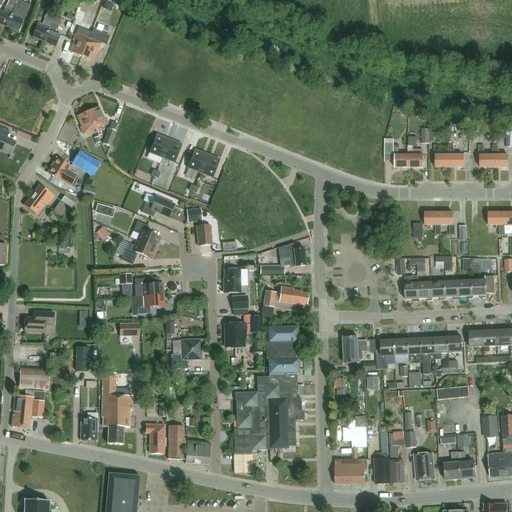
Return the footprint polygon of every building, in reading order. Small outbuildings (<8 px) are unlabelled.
[(0,24),(7,28),(17,2),(11,0),(9,0),(7,6),(6,5),(4,13),(0,11),(0,24)] [(20,33),(30,5),(18,1),(17,2),(7,28),(20,33)] [(69,13),(66,19),(72,21),(75,15),(69,13)] [(39,23),(37,26),(43,28),(44,25),(51,28),(55,17),(48,14),(45,21),(44,20),(42,24),(39,23)] [(63,20),(55,17),(51,28),(45,42),(57,47),(62,36),(56,33),(57,30),(58,31),(63,20)] [(37,26),(33,38),(45,42),(51,28),(44,25),(43,28),(37,26)] [(79,28),(76,34),(89,39),(89,40),(92,33),(79,28)] [(89,39),(82,57),(93,62),(98,51),(99,51),(102,45),(102,44),(107,46),(111,37),(93,30),(92,33),(89,40),(89,39)] [(82,57),(89,39),(76,34),(74,41),(75,42),(71,53),(82,57)] [(26,109),(43,104),(35,79),(17,84),(26,109)] [(96,130),(109,124),(106,117),(104,118),(100,107),(89,112),(96,130)] [(83,135),(96,130),(89,112),(77,117),(82,127),(81,128),(83,135)] [(385,136),(387,122),(379,121),(377,134),(385,136)] [(0,149),(11,155),(12,152),(16,144),(7,140),(10,132),(0,127),(0,149)] [(108,130),(102,144),(109,147),(115,132),(108,130)] [(157,135),(149,153),(162,158),(170,140),(157,135)] [(372,150),(375,141),(364,137),(361,146),(372,150)] [(409,146),(414,146),(417,146),(417,138),(409,138),(409,146)] [(410,156),(408,156),(400,156),(400,146),(394,146),(394,142),(394,139),(387,140),(387,142),(386,142),(386,161),(396,161),(396,168),(410,168),(410,156)] [(170,140),(162,158),(175,163),(182,145),(170,140)] [(352,146),(350,159),(373,163),(376,150),(352,146)] [(414,156),(414,146),(409,146),(408,156),(410,156),(410,168),(424,168),(424,156),(414,156)] [(435,146),(435,156),(436,156),(436,169),(450,168),(450,156),(449,156),(441,156),(441,146),(435,146)] [(449,146),(449,156),(450,156),(450,168),(465,168),(465,156),(455,156),(455,146),(449,146)] [(485,146),(480,146),(480,156),(481,156),(481,168),(495,168),(495,156),(494,156),(485,156),(485,146)] [(494,146),(494,156),(495,156),(495,168),(509,168),(509,156),(499,156),(499,146),(494,146)] [(194,150),(187,168),(200,173),(207,155),(194,150)] [(79,151),(72,163),(93,175),(100,163),(79,151)] [(207,155),(200,173),(213,178),(220,160),(207,155)] [(57,159),(48,174),(62,182),(71,187),(75,181),(78,175),(75,174),(69,170),(71,167),(57,159)] [(39,218),(55,197),(40,186),(24,206),(39,218)] [(95,199),(97,191),(85,187),(83,196),(95,199)] [(146,203),(142,213),(153,218),(156,212),(169,218),(174,206),(156,198),(153,205),(146,203)] [(62,218),(66,212),(69,209),(60,202),(53,211),(61,218),(62,218)] [(98,205),(95,213),(104,216),(106,207),(98,205)] [(188,223),(202,222),(200,210),(187,212),(188,223)] [(58,222),(61,218),(53,211),(50,215),(58,222)] [(425,214),(425,226),(436,226),(436,236),(441,236),(441,226),(440,226),(440,214),(425,214)] [(440,214),(440,226),(441,226),(450,226),(450,236),(455,236),(455,225),(454,226),(454,214),(440,214)] [(489,214),(489,226),(499,226),(499,236),(505,235),(505,226),(504,226),(504,214),(489,214)] [(137,241),(156,249),(160,238),(147,233),(149,227),(137,222),(133,232),(139,235),(137,241)] [(423,224),(415,224),(415,240),(423,240),(423,224)] [(199,247),(212,246),(210,226),(197,227),(199,247)] [(103,228),(96,234),(103,241),(110,235),(103,228)] [(156,249),(137,241),(134,247),(128,244),(121,260),(133,265),(138,254),(151,259),(156,249)] [(304,249),(294,250),(294,244),(279,249),(280,260),(290,259),(291,268),(306,266),(304,249)] [(58,246),(58,254),(71,254),(71,246),(58,246)] [(398,260),(398,276),(406,276),(405,260),(398,260)] [(260,275),(284,275),(284,266),(260,266),(260,275)] [(226,270),(224,270),(225,283),(224,283),(224,294),(241,293),(240,270),(232,270),(231,269),(227,269),(226,270)] [(119,285),(130,284),(130,275),(119,275),(119,285)] [(419,300),(419,284),(418,284),(418,278),(412,278),(412,284),(405,285),(406,300),(413,300),(414,302),(420,302),(420,300),(419,300)] [(487,296),(487,295),(495,295),(495,294),(499,294),(499,278),(485,278),(485,280),(472,281),(473,297),(480,296),(481,299),(487,298),(487,296)] [(143,297),(164,296),(163,284),(148,285),(148,279),(135,280),(136,291),(143,290),(143,297)] [(473,299),(473,297),(472,281),(459,282),(460,297),(467,297),(467,300),(473,299)] [(447,301),(446,298),(446,282),(432,283),(433,299),(440,298),(440,301),(447,301)] [(460,300),(460,297),(459,282),(446,282),(446,298),(454,298),(454,300),(460,300)] [(433,301),(433,299),(432,283),(419,284),(419,300),(420,300),(427,299),(427,302),(433,301)] [(281,287),(280,294),(266,292),(263,306),(274,308),(275,302),(303,306),(304,304),(307,304),(308,295),(302,295),(302,292),(293,291),(294,289),(281,287)] [(150,308),(164,307),(164,296),(143,297),(144,308),(137,308),(137,315),(150,314),(150,308)] [(136,297),(132,298),(133,315),(137,315),(137,308),(144,308),(143,297),(136,297)] [(233,310),(248,309),(247,298),(232,299),(233,310)] [(54,314),(35,313),(34,319),(25,319),(25,332),(45,333),(45,326),(53,326),(54,314)] [(249,333),(261,333),(260,316),(249,316),(249,333)] [(139,324),(120,324),(120,337),(139,336),(139,324)] [(166,336),(174,336),(174,324),(166,324),(166,336)] [(245,325),(225,325),(225,349),(244,348),(243,340),(245,340),(245,325)] [(235,401),(236,415),(236,429),(233,429),(234,455),(252,454),(252,451),(266,451),(266,449),(288,449),(288,447),(295,447),(294,421),(304,421),(304,413),(301,413),(301,399),(294,399),(293,375),(299,374),(299,358),(297,358),(296,343),(298,343),(298,327),(267,328),(269,378),(256,378),(257,393),(235,393),(235,401)] [(510,330),(509,330),(502,331),(502,328),(496,328),(496,331),(497,347),(510,346),(510,330)] [(496,331),(489,331),(489,329),(483,329),(483,347),(484,353),(489,352),(489,347),(497,347),(496,331)] [(469,332),(470,348),(483,347),(483,332),(475,332),(475,330),(469,330),(469,332)] [(448,338),(448,354),(462,353),(462,337),(454,337),(454,335),(448,335),(448,338)] [(423,375),(431,374),(430,360),(427,360),(427,355),(435,354),(435,338),(434,338),(427,339),(427,336),(421,337),(421,339),(422,361),(423,375)] [(448,354),(448,338),(440,338),(440,336),(434,336),(434,338),(435,338),(435,354),(435,360),(441,360),(441,354),(448,354)] [(343,338),(344,365),(358,364),(358,352),(368,352),(367,341),(358,341),(357,337),(343,338)] [(414,340),(413,337),(407,337),(407,340),(408,340),(408,356),(409,356),(410,364),(416,364),(416,361),(422,361),(421,339),(414,340)] [(394,341),(387,341),(387,338),(381,339),(381,341),(381,357),(377,357),(377,371),(389,370),(388,365),(395,365),(395,356),(394,341)] [(408,340),(407,340),(400,340),(400,338),(394,338),(394,341),(395,356),(408,356),(408,340)] [(171,355),(171,370),(188,369),(188,361),(202,361),(201,340),(181,341),(181,355),(171,355)] [(78,348),(78,371),(88,371),(89,348),(78,348)] [(50,365),(61,365),(61,353),(50,353),(50,365)] [(364,371),(376,371),(375,363),(363,364),(364,371)] [(49,391),(50,383),(50,369),(20,367),(19,390),(49,391)] [(421,373),(410,374),(410,388),(415,388),(415,386),(422,386),(421,373)] [(132,411),(133,397),(116,397),(117,375),(101,374),(100,396),(102,396),(102,418),(103,418),(102,428),(108,428),(107,445),(122,446),(123,428),(129,428),(130,411),(132,411)] [(379,389),(378,377),(368,378),(368,390),(379,389)] [(344,378),(336,379),(336,389),(337,389),(345,389),(344,378)] [(438,400),(469,397),(468,387),(437,390),(438,400)] [(26,391),(25,397),(15,396),(13,413),(17,413),(16,416),(13,416),(11,428),(29,430),(30,418),(42,419),(45,393),(26,391)] [(159,417),(166,417),(167,404),(156,403),(156,412),(159,412),(159,417)] [(87,413),(87,419),(80,419),(80,441),(97,442),(98,413),(87,413)] [(511,444),(511,415),(501,416),(502,435),(503,450),(503,454),(504,476),(511,475),(511,448),(510,449),(510,445),(511,444)] [(483,417),(484,438),(499,437),(497,416),(483,417)] [(345,428),(343,428),(344,442),(351,442),(352,448),(357,448),(368,447),(366,417),(356,417),(356,420),(349,420),(349,428),(345,428)] [(436,421),(427,422),(428,434),(437,433),(436,421)] [(370,446),(378,446),(378,424),(369,424),(370,446)] [(166,447),(166,439),(164,439),(164,426),(145,426),(145,434),(150,434),(149,454),(163,455),(164,447),(166,447)] [(168,426),(167,460),(184,460),(184,451),(186,451),(186,442),(184,442),(184,439),(183,439),(183,427),(168,426)] [(403,432),(393,433),(393,431),(389,431),(390,446),(398,446),(405,446),(404,440),(403,440),(403,432)] [(415,433),(405,434),(406,450),(416,449),(415,433)] [(468,435),(457,436),(458,448),(469,447),(468,435)] [(186,441),(186,442),(186,451),(184,464),(208,466),(210,444),(201,443),(186,441)] [(391,484),(404,484),(403,461),(399,461),(398,446),(390,446),(390,461),(391,484)] [(335,485),(365,485),(364,474),(367,474),(367,460),(358,460),(357,448),(352,448),(352,460),(335,460),(335,485)] [(458,453),(460,479),(475,478),(473,461),(462,463),(462,459),(465,458),(464,452),(458,453)] [(262,461),(262,453),(253,453),(253,461),(262,461)] [(416,481),(434,479),(432,453),(414,455),(416,481)] [(445,481),(460,479),(458,453),(450,454),(451,460),(454,460),(454,463),(443,464),(445,481)] [(489,477),(504,476),(503,454),(487,455),(489,477)] [(375,485),(390,484),(389,459),(374,460),(375,485)] [(136,511),(140,477),(108,474),(105,511),(136,511)] [(48,511),(49,502),(25,501),(24,511),(48,511)]
